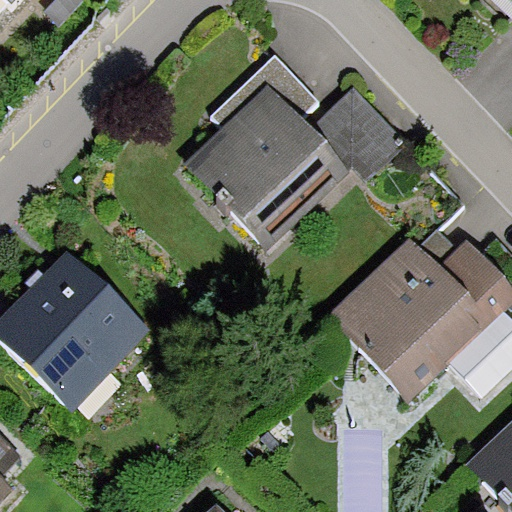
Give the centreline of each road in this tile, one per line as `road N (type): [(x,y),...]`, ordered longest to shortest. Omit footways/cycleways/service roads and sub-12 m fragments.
road 1 (residential): [(0,199),(183,0)]
road 2 (residential): [(340,0),(511,174)]
